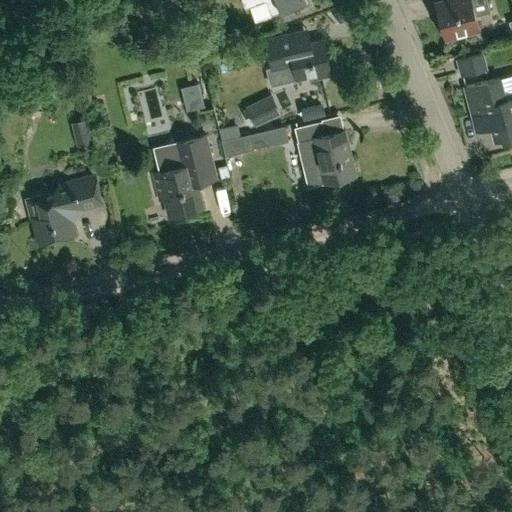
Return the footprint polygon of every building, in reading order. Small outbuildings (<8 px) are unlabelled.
[(242,0),(245,7),(250,5),(255,20),(282,9),(306,0),(242,0)] [(445,37),(478,28),(475,15),(490,11),(487,0),(453,0),(436,5),(445,37)] [(310,41),(307,27),(264,37),(272,67),(292,62),(296,77),(309,74),(310,78),(331,73),(323,38),(310,41)] [(456,58),(460,75),(488,67),(483,50),(456,58)] [(511,96),(500,100),(494,78),(460,87),(468,116),(483,111),(491,139),(502,137),(503,140),(511,137),(511,96)] [(272,93),(245,106),(254,125),(281,112),(272,93)] [(325,132),(322,119),(294,125),(308,184),(355,173),(344,128),(325,132)] [(285,123),(270,127),(273,139),(274,142),(289,139),(285,123)] [(216,179),(211,158),(205,133),(177,140),(182,164),(153,171),(160,199),(165,198),(169,215),(203,207),(197,183),(216,179)] [(227,169),(236,168),(232,154),(254,148),(250,133),(220,140),(224,156),(227,169)] [(264,153),(242,160),(246,174),(268,167),(264,153)] [(100,200),(93,174),(60,182),(53,195),(46,196),(45,192),(24,198),(29,217),(33,216),(39,239),(74,230),(71,217),(79,206),(100,200)]
